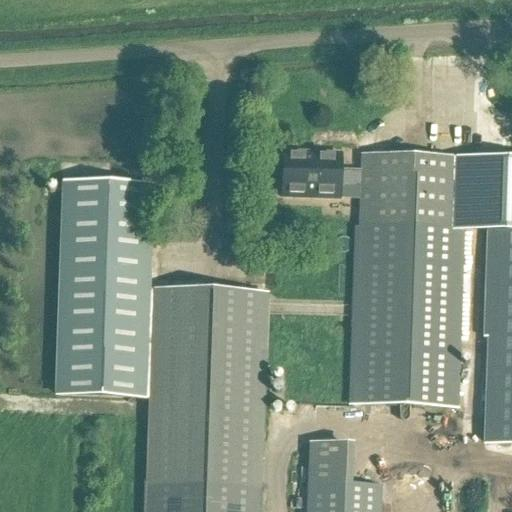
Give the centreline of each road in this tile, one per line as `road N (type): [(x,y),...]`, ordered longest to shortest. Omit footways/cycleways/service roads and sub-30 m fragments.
road 1 (unclassified): [(0,62),(511,28)]
road 2 (unknown): [(511,463),(378,434),(317,425),(293,430),(274,469),(277,511)]
